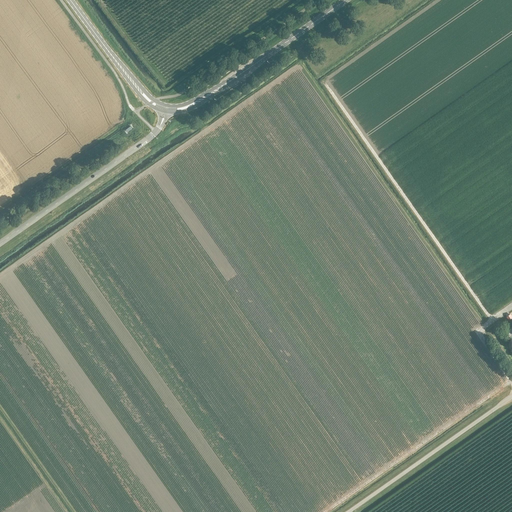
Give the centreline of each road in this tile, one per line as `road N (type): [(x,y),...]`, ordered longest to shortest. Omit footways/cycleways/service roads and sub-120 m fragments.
road 1 (track): [(323,81),(491,321)]
road 2 (unclassified): [(0,244),(156,131),(165,112)]
road 3 (unclassified): [(511,396),(349,511)]
road 4 (secondary): [(223,85),(345,0)]
road 5 (secondary): [(84,19),(147,104),(165,112)]
road 6 (secondary): [(166,106),(153,101),(84,19)]
